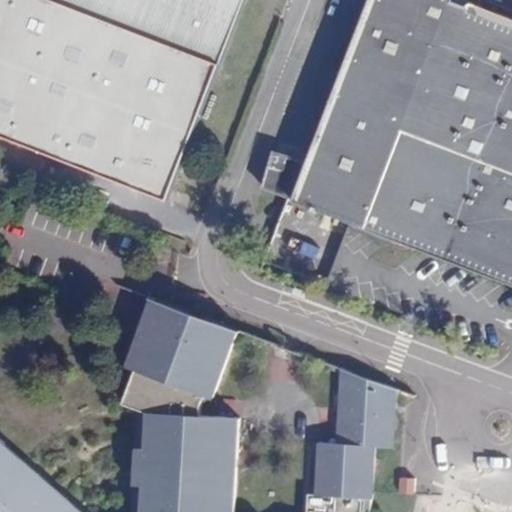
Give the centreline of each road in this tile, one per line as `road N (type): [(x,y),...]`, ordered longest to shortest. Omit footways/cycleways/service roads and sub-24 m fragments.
road 1 (residential): [(311,0),(219,233),(216,255),(233,289)]
road 2 (residential): [(511,393),(233,289)]
